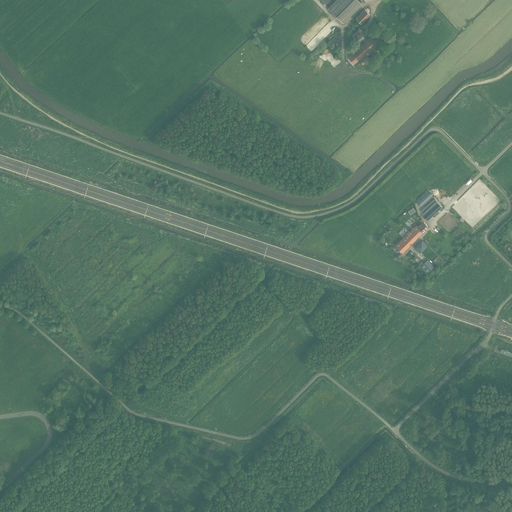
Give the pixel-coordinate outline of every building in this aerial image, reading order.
[(343,23),(360,6),(362,4),(357,0),(336,0),(328,9),(343,23)] [(361,24),(370,15),(365,10),(356,19),(361,24)] [(364,35),(358,28),(352,34),(357,40),(364,35)] [(371,50),(375,46),(375,47),(376,46),(384,39),(377,31),(359,47),(357,45),(354,48),(356,50),(348,57),(354,64),(359,60),(362,64),(370,58),(366,54),(367,53),(369,55),(373,52),(371,50)] [(419,202),(421,205),(428,199),(426,196),(419,202)] [(423,216),(427,220),(441,207),(434,199),(422,211),(425,214),(423,216)] [(416,225),(396,246),(402,252),(419,236),(420,236),(423,234),(422,232),(428,227),(422,219),(420,221),(422,223),(418,227),(416,225)] [(423,239),(415,246),(420,253),(429,246),(423,239)] [(423,260),(419,264),(428,273),(432,270),(423,260)]
